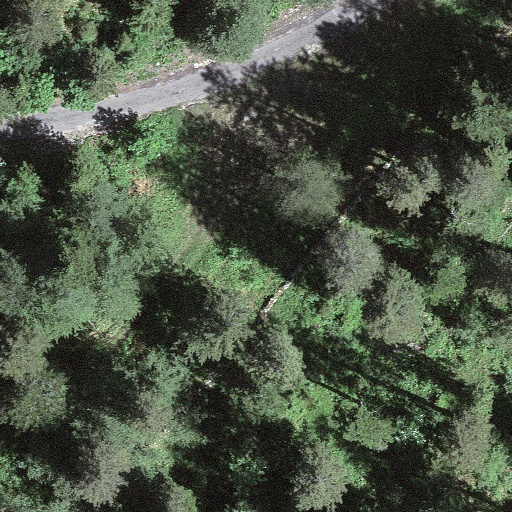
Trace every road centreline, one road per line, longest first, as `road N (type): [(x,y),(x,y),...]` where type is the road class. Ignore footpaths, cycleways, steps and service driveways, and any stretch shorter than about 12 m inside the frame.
road 1 (track): [(399,0),(343,47),(213,231),(0,450)]
road 2 (track): [(343,47),(144,108),(0,137)]
